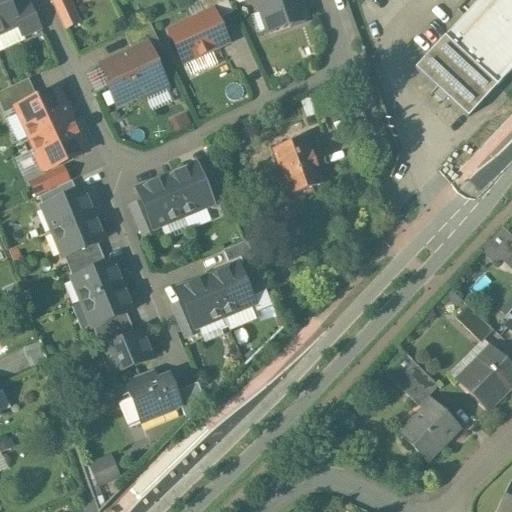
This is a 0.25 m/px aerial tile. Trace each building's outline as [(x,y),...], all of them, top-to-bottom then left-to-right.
[(5,0),(0,0),(0,34),(17,26),(18,26),(12,12),(5,0)] [(78,24),(67,0),(49,0),(64,30),(78,24)] [(225,0),(201,0),(196,2),(203,17),(212,12),(216,21),(232,14),(225,0)] [(257,0),(268,32),(289,25),(290,28),(305,23),(304,19),(305,19),(298,0),(257,0)] [(511,0),(478,0),(444,37),(456,48),(455,49),(496,87),(511,69),(511,0)] [(28,5),(12,12),(18,26),(17,26),(22,38),(40,30),(28,5)] [(203,17),(168,33),(183,64),(226,44),(216,21),(212,12),(203,17)] [(149,24),(124,36),(131,52),(146,45),(149,52),(160,47),(149,24)] [(444,37),(414,69),(435,89),(445,98),(467,118),(496,87),(455,49),(456,48),(444,37)] [(131,52),(101,66),(111,88),(109,89),(117,107),(136,98),(138,103),(155,95),(153,91),(164,85),(149,52),(146,45),(131,52)] [(445,98),(435,89),(431,93),(441,102),(445,98)] [(332,90),(309,98),(317,120),(340,112),(332,90)] [(56,91),(16,109),(31,140),(71,122),(56,91)] [(71,122),(31,140),(38,155),(36,159),(41,170),(45,172),(85,153),(71,122)] [(306,137),(273,150),(282,178),(273,182),(280,200),(323,184),(306,137)] [(195,166),(166,178),(182,217),(210,205),(211,205),(200,177),(195,166)] [(225,206),(211,173),(200,177),(211,205),(210,205),(212,211),(225,206)] [(166,178),(137,191),(141,202),(152,229),(154,229),(182,217),(166,178)] [(71,182),(39,198),(43,208),(76,195),(71,182)] [(76,195),(43,208),(53,233),(93,216),(83,192),(76,195)] [(152,229),(141,202),(130,206),(143,239),(156,234),(154,229),(152,229)] [(93,216),(53,233),(63,257),(96,243),(103,241),(93,216)] [(511,238),(502,229),(481,252),(490,261),(496,255),(511,270),(511,268),(511,238)] [(246,242),(222,251),(228,264),(240,259),(244,269),(255,265),(246,242)] [(96,243),(63,257),(68,268),(101,254),(96,243)] [(101,254),(68,268),(72,279),(105,265),(101,254)] [(105,265),(72,279),(82,304),(122,287),(112,263),(105,265)] [(236,266),(207,278),(223,317),(252,305),(236,266)] [(207,278),(178,291),(182,302),(194,329),(195,328),(223,317),(207,278)] [(122,287),(82,304),(92,328),(125,314),(132,312),(122,287)] [(252,299),(257,310),(272,304),(267,292),(252,299)] [(182,302),(171,306),(185,339),(197,334),(195,328),(194,329),(182,302)] [(493,332),(466,307),(454,320),(481,345),(493,332)] [(125,314),(92,328),(97,339),(130,325),(125,314)] [(130,325),(97,339),(101,350),(135,336),(130,325)] [(135,336),(101,350),(111,375),(151,359),(141,334),(135,336)] [(511,370),(490,349),(477,362),(479,364),(460,384),(487,410),(511,385),(511,370)] [(406,354),(388,373),(421,405),(439,387),(406,354)] [(151,372),(124,383),(129,393),(155,383),(151,372)] [(155,383),(129,393),(131,399),(140,421),(140,423),(177,408),(176,407),(179,406),(174,393),(168,378),(156,383),(155,383)] [(197,384),(174,393),(179,406),(186,423),(205,404),(197,384)] [(131,399),(118,404),(127,426),(140,421),(131,399)] [(432,403),(402,433),(427,459),(458,429),(432,403)] [(107,460),(89,467),(97,486),(115,479),(107,460)] [(511,511),(511,482),(496,511),(511,511)] [(94,511),(88,494),(79,497),(84,511),(94,511)]
